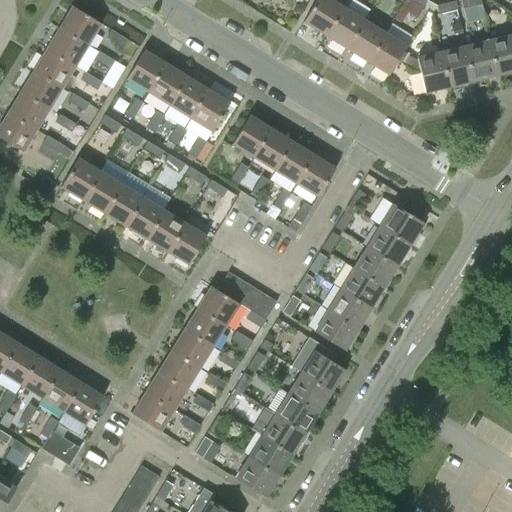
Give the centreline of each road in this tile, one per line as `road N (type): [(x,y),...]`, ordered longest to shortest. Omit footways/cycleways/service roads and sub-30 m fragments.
road 1 (tertiary): [(315,511),(492,219)]
road 2 (residential): [(217,239),(285,279),(374,138)]
road 3 (residential): [(374,138),(170,16)]
road 4 (residential): [(492,219),(374,138)]
